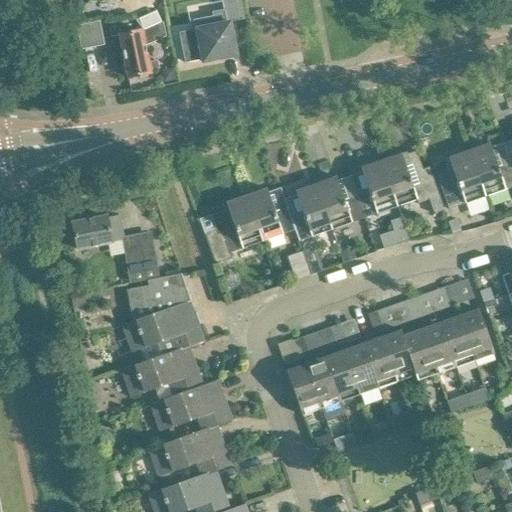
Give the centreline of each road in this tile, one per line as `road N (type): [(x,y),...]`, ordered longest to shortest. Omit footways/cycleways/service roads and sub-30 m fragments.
road 1 (residential): [(311,511),(258,354),(260,326),(281,306),(511,239)]
road 2 (tertiary): [(298,94),(511,50)]
road 3 (tertiary): [(120,130),(298,94)]
road 4 (tertiary): [(0,172),(120,130)]
road 5 (tertiary): [(120,130),(0,146)]
